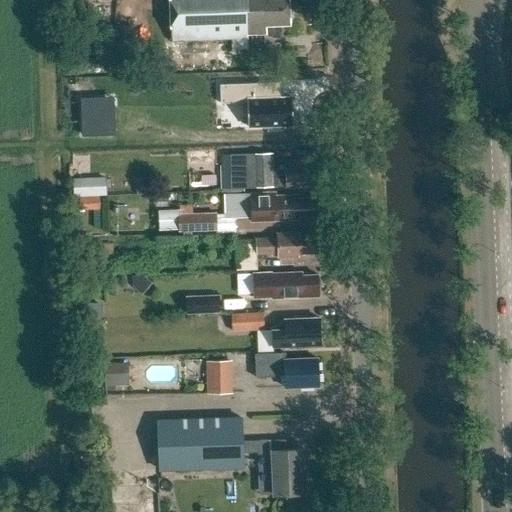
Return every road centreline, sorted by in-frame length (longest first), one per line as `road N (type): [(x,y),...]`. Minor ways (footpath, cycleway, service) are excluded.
road 1 (secondary): [(495,511),(474,0)]
road 2 (unclassified): [(371,511),(351,0)]
